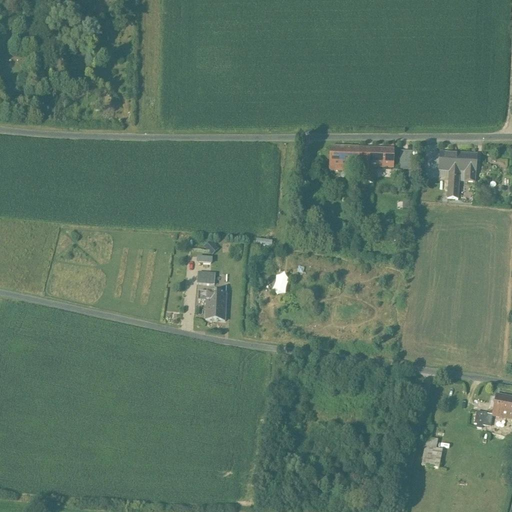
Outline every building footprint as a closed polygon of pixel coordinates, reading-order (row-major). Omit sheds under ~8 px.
[(41,63),(40,78),(53,80),(55,64),(41,63)] [(370,154),(330,153),(330,175),(351,176),(351,172),(363,172),(370,173),(370,154)] [(393,154),(370,154),(370,173),(373,173),(393,173),(393,154)] [(410,173),(410,155),(399,155),(399,173),(410,173)] [(459,158),(439,157),(438,175),(448,176),(458,176),(459,158)] [(476,159),(459,158),(458,176),(459,176),(465,177),(475,177),(476,159)] [(370,173),(363,172),(362,188),(372,188),(373,173),(370,173)] [(458,176),(448,176),(447,204),(458,205),(459,176),(458,176)] [(475,177),(465,177),(464,186),(475,187),(475,177)] [(215,278),(197,276),(196,288),(214,290),(215,278)] [(284,276),(271,280),(277,300),(290,295),(284,276)] [(226,298),(206,297),(205,325),(225,326),(226,298)] [(511,402),(495,399),(492,419),(511,422),(511,402)] [(486,417),(476,415),(474,427),(484,429),(486,417)] [(429,441),(425,441),(424,450),(436,452),(438,443),(429,441)] [(436,452),(424,450),(420,468),(437,471),(441,453),(436,452)]
